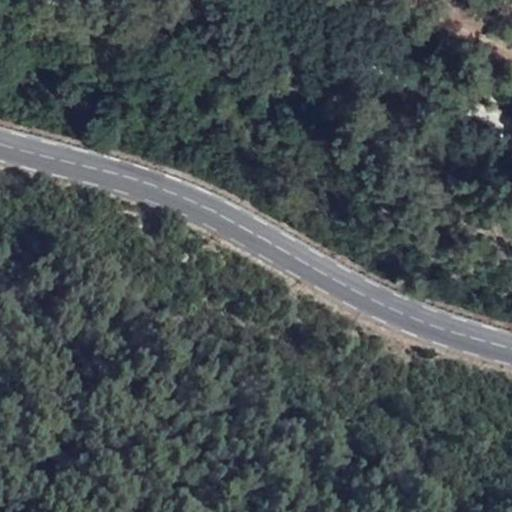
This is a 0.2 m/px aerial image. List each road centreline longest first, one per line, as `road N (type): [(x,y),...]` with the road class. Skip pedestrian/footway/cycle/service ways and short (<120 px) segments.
road 1 (primary): [(511,347),(364,296),(190,199),(98,166),(0,144)]
road 2 (unclassified): [(511,118),(235,0)]
